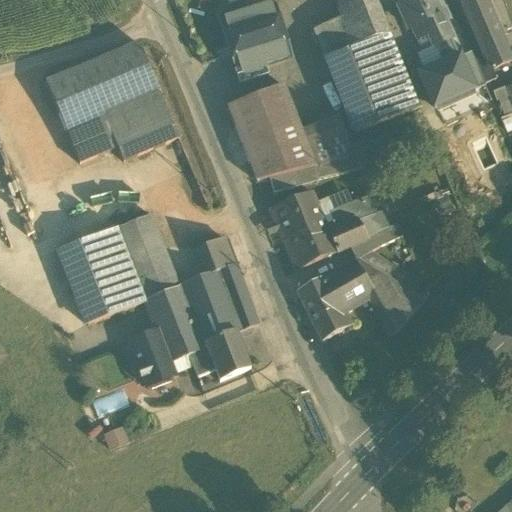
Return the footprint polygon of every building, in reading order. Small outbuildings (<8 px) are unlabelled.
[(374,0),(336,0),(340,19),(347,48),(377,39),(389,36),(374,0)] [(429,37),(434,48),(450,40),(432,0),(416,0),(399,8),(408,30),(423,24),(429,37)] [(455,0),(480,58),(485,71),(491,69),(509,62),(482,0),(455,0)] [(255,36),(259,50),(282,41),(270,6),(247,13),(255,36)] [(219,22),(227,45),(255,36),(247,13),(219,22)] [(407,113),(377,39),(347,48),(340,19),(313,30),(325,59),(355,134),(407,113)] [(423,24),(408,30),(415,43),(429,37),(423,24)] [(258,61),(262,60),(259,50),(255,36),(227,45),(240,84),(263,78),(258,61)] [(434,48),(442,66),(458,59),(450,40),(434,48)] [(282,41),(259,50),(262,60),(264,65),(285,59),(288,58),(282,41)] [(45,85),(79,165),(117,149),(123,163),(178,140),(138,45),(45,85)] [(470,55),(459,60),(473,91),(471,92),(471,93),(484,88),(482,84),(473,61),(470,55)] [(473,61),(482,84),(495,79),(491,69),(485,71),(480,58),(473,61)] [(419,77),(433,110),(471,92),(473,91),(459,60),(458,59),(442,66),(419,77)] [(511,80),(498,87),(511,117),(511,80)] [(227,109),(256,183),(354,159),(338,119),(301,133),(283,87),(227,109)] [(363,159),(354,162),(356,171),(366,169),(363,159)] [(354,162),(314,171),(316,181),(356,171),(354,162)] [(298,188),(317,184),(316,181),(314,171),(295,176),(298,188)] [(270,182),(273,195),(298,188),(295,176),(270,182)] [(255,180),(247,184),(258,210),(271,205),(263,187),(258,189),(255,180)] [(346,192),(315,204),(325,227),(331,225),(333,211),(351,204),(346,192)] [(270,213),(283,244),(304,235),(307,242),(328,234),(325,227),(315,204),(311,195),(270,213)] [(333,211),(331,225),(334,231),(357,222),(378,214),(379,213),(375,197),(373,195),(351,204),(333,211)] [(378,214),(357,222),(366,239),(386,230),(378,214)] [(150,216),(77,245),(106,319),(144,304),(145,304),(144,303),(162,296),(178,289),(150,216)] [(334,231),(328,235),(335,255),(348,249),(367,241),(366,239),(357,222),(334,231)] [(328,234),(328,235),(334,231),(331,225),(325,227),(328,234)] [(348,249),(355,260),(357,262),(370,254),(385,246),(402,238),(396,226),(386,230),(366,239),(367,241),(348,249)] [(296,272),(335,255),(328,235),(328,234),(307,242),(304,235),(283,244),(296,272)] [(196,251),(206,278),(233,267),(222,240),(196,251)] [(87,327),(106,319),(77,245),(58,252),(87,327)] [(408,277),(370,254),(357,262),(401,288),(408,277)] [(380,324),(388,339),(398,334),(424,302),(419,299),(413,295),(401,288),(357,262),(355,260),(322,279),(330,305),(338,302),(345,314),(373,300),(385,322),(380,324)] [(233,267),(206,278),(180,289),(192,319),(228,304),(245,297),(233,267)] [(420,284),(408,277),(401,288),(413,295),(420,284)] [(296,294),(321,344),(352,326),(345,314),(338,302),(330,305),(322,279),(296,294)] [(188,357),(204,351),(192,319),(180,289),(178,289),(162,296),(175,327),(186,358),(188,357)] [(144,304),(155,335),(175,327),(162,296),(144,303),(145,304),(144,304)] [(245,297),(228,304),(234,319),(251,312),(245,297)] [(257,326),(251,312),(234,319),(228,304),(192,319),(204,351),(206,350),(204,347),(235,334),(257,326)] [(130,349),(132,356),(131,358),(131,361),(133,365),(136,366),(143,384),(145,388),(149,386),(151,390),(170,382),(169,379),(173,377),(169,365),(186,358),(175,327),(155,335),(128,345),(130,349)] [(204,347),(206,350),(214,372),(219,382),(249,370),(235,334),(204,347)] [(132,356),(130,349),(123,352),(136,387),(143,384),(136,366),(133,365),(131,361),(131,358),(132,356)] [(196,379),(214,372),(206,350),(204,351),(188,357),(196,379)] [(104,451),(123,444),(118,428),(98,435),(104,451)] [(510,511),(511,510),(511,502),(505,494),(484,511),(510,511)]
